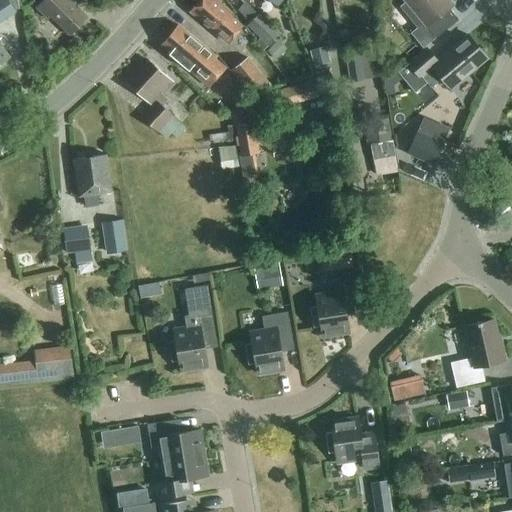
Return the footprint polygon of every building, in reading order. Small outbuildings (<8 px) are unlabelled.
[(0,0),(0,63),(9,57),(0,44),(0,38),(0,39),(0,37),(0,22),(17,13),(16,12),(21,9),(19,0),(0,0)] [(69,35),(86,17),(68,0),(35,0),(34,2),(38,6),(37,8),(48,19),(51,16),(69,35)] [(231,14),(214,0),(199,0),(190,11),(203,21),(201,23),(213,32),(214,31),(216,32),(218,29),(231,40),(241,27),(228,17),(231,14)] [(452,5),(447,0),(404,0),(422,22),(410,33),(423,48),(444,29),(435,19),(452,5)] [(281,35),(259,13),(246,26),(268,48),(281,35)] [(351,38),(353,50),(377,45),(373,25),(361,27),(363,36),(351,38)] [(178,26),(162,45),(177,58),(176,60),(209,88),(226,67),(214,57),(178,26)] [(486,58),(467,35),(436,61),(426,48),(398,70),(403,76),(402,77),(415,93),(426,83),(429,88),(441,78),(450,89),(486,58)] [(279,40),(268,51),(277,60),(288,48),(279,40)] [(313,67),(330,62),(327,51),(310,55),(313,67)] [(345,59),(349,82),(381,77),(377,53),(345,59)] [(231,71),(251,95),(272,88),(248,57),(231,71)] [(173,83),(148,61),(127,84),(151,105),(142,115),(166,138),(171,132),(176,137),(185,128),(163,107),(169,101),(162,95),(173,83)] [(384,87),(393,85),(402,77),(403,76),(398,70),(397,69),(383,80),(384,87)] [(316,76),(322,104),(336,101),(329,73),(316,76)] [(273,93),(278,110),(310,100),(305,83),(273,93)] [(232,126),(235,143),(236,147),(239,147),(240,156),(238,156),(242,181),(252,179),(248,156),(258,154),(253,122),(242,124),(236,115),(230,120),(235,125),(232,126)] [(364,123),(367,144),(391,140),(388,119),(364,123)] [(235,143),(232,126),(225,127),(226,133),(209,136),(210,143),(226,141),(226,145),(235,143)] [(434,166),(444,143),(432,138),(414,129),(403,152),(422,160),(434,166)] [(218,148),(222,170),(239,168),(235,145),(218,148)] [(112,192),(106,155),(73,160),(79,197),(84,196),(85,206),(98,204),(97,194),(112,192)] [(501,213),(510,206),(503,197),(494,204),(501,213)] [(127,252),(123,221),(101,224),(106,255),(127,252)] [(62,229),(66,255),(74,254),(76,265),(91,263),(86,226),(62,229)] [(324,236),(326,249),(345,246),(343,232),(324,236)] [(322,273),(353,268),(350,251),(319,256),(322,273)] [(257,291),(283,286),(279,262),(253,267),(257,291)] [(358,306),(354,280),(339,282),(341,292),(315,296),(317,307),(310,308),(313,328),(320,326),(322,337),(349,332),(344,308),(358,306)] [(141,298),(152,296),(150,284),(138,286),(141,298)] [(186,318),(188,328),(174,330),(175,341),(168,342),(172,362),(179,361),(181,371),(207,367),(203,345),(205,342),(216,340),(207,285),(186,289),(191,317),(186,318)] [(252,344),(245,345),(248,365),(255,363),(257,374),(283,369),(279,345),(293,343),(287,312),(262,317),(264,331),(250,333),(252,344)] [(499,346),(493,319),(464,326),(471,358),(450,362),(455,387),(484,381),(481,366),(505,361),(501,346),(499,346)] [(70,347),(34,351),(35,360),(37,384),(73,380),(70,347)] [(128,360),(130,366),(144,363),(142,356),(128,360)] [(35,360),(0,364),(0,387),(37,384),(35,360)] [(422,379),(390,387),(394,402),(426,394),(422,379)] [(506,421),(511,419),(511,384),(490,389),(494,410),(503,409),(506,421)] [(446,395),(449,411),(469,408),(466,392),(446,395)] [(378,467),(374,441),(373,432),(360,434),(357,418),(331,422),(333,432),(325,433),(328,453),(335,452),(337,463),(362,459),(364,469),(378,467)] [(511,419),(506,421),(508,433),(498,435),(502,456),(511,454),(511,419)] [(173,420),(147,425),(151,448),(160,447),(162,460),(203,453),(199,430),(175,434),(173,420)] [(121,429),(124,446),(139,443),(137,427),(121,429)] [(157,483),(159,498),(193,492),(190,479),(207,476),(203,453),(162,460),(166,482),(157,483)] [(511,463),(503,464),(506,486),(511,485),(511,463)] [(447,470),(449,484),(470,481),(468,467),(447,470)] [(141,491),(142,503),(155,501),(153,489),(141,491)] [(374,511),(391,511),(389,493),(375,495),(377,506),(373,507),(374,511)] [(212,511),(213,511),(205,511),(188,511),(186,501),(160,506),(161,511),(212,511)]
